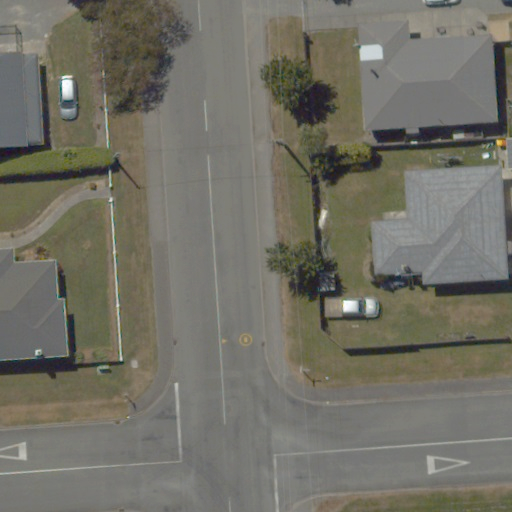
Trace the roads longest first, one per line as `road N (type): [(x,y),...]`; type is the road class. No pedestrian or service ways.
road 1 (residential): [(199,0),(226,458)]
road 2 (residential): [(226,458),(511,440)]
road 3 (residential): [(0,472),(226,458)]
